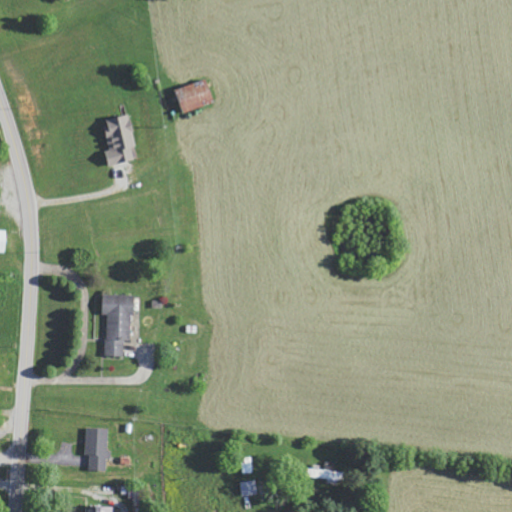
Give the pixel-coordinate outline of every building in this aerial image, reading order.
[(217,104),(210,80),(178,88),(184,113),(217,104)] [(111,166),(136,161),(133,148),(138,147),(132,115),(105,120),(111,150),(108,151),(111,166)] [(107,356),(126,356),(126,341),(133,341),(133,315),(136,315),(136,296),(105,295),(104,315),(109,315),(107,356)] [(91,471),(108,472),(108,459),(109,459),(111,429),(88,428),(87,455),(92,456),(91,471)] [(254,473),(254,457),(243,458),(243,473),(254,473)] [(346,472),(313,469),(312,479),(345,482),(346,472)] [(243,497),(259,494),(257,480),(241,482),(243,497)]
